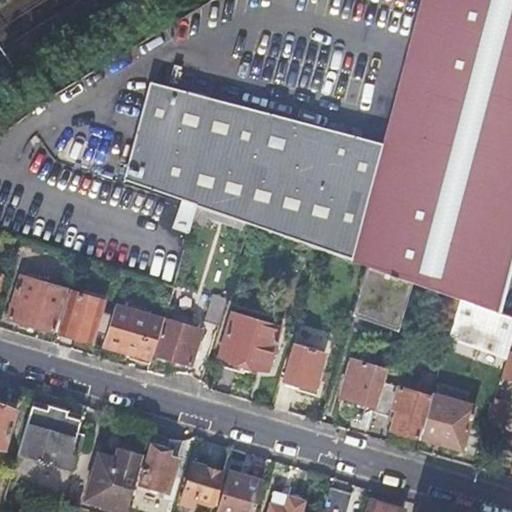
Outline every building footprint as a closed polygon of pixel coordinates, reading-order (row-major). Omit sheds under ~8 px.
[(511,269),(511,0),(434,0),(396,148),(365,265),(366,265),(413,282),(460,298),(495,310),(501,313),(511,269)] [(365,265),(396,148),(160,85),(134,184),(196,206),(243,222),(249,224),(282,236),(318,249),(354,261),(365,265)] [(196,206),(193,217),(206,222),(208,216),(241,227),(243,222),(196,206)] [(413,282),(366,265),(352,313),(399,330),(413,282)] [(56,332),(69,290),(22,276),(10,318),(33,325),(56,332)] [(72,291),(60,332),(76,337),(92,342),(105,301),(72,291)] [(219,324),(227,299),(213,295),(205,320),(219,324)] [(511,338),(511,316),(501,313),(495,310),(460,298),(449,336),(507,357),(509,349),(511,338)] [(163,318),(117,304),(105,345),(128,352),(151,359),(153,353),(163,318)] [(233,313),(218,365),(231,369),(244,373),(247,363),(268,369),(281,328),(233,313)] [(201,330),(163,318),(153,353),(172,359),(190,364),(193,358),(198,360),(203,342),(198,340),(201,330)] [(313,388),(324,352),(296,343),(285,379),(299,383),(313,388)] [(511,350),(509,349),(507,357),(501,376),(511,379),(511,350)] [(351,359),(340,395),(356,400),(372,405),(384,369),(351,359)] [(431,395),(384,381),(375,411),(389,415),(391,408),(396,409),(394,417),(392,423),(391,428),(418,437),(431,395)] [(475,405),(432,391),(431,395),(418,437),(440,443),(461,450),(475,405)] [(508,401),(495,397),(488,422),(501,426),(508,401)] [(0,446),(5,448),(16,411),(14,410),(14,405),(8,402),(1,400),(0,402),(0,446)] [(32,404),(18,452),(71,469),(77,450),(73,444),(77,431),(81,419),(67,414),(68,410),(49,403),(47,408),(32,404)] [(84,498),(126,511),(144,453),(142,453),(143,446),(142,444),(125,439),(123,440),(121,447),(118,446),(115,457),(107,454),(99,452),(84,498)] [(152,449),(142,484),(168,492),(177,458),(169,455),(170,453),(169,452),(170,449),(163,447),(155,445),(154,449),(152,449)] [(196,499),(213,505),(223,472),(208,468),(193,463),(181,503),(193,506),(196,499)] [(218,511),(253,511),(263,480),(247,476),(230,471),(218,511)] [(341,491),(330,488),(323,511),(346,511),(352,494),(341,491)] [(286,508),(289,496),(275,492),(272,504),(286,508)] [(297,499),(289,496),(286,508),(272,504),(268,511),(301,511),(305,501),(297,499)] [(387,504),(369,499),(365,511),(403,511),(404,509),(387,504)]
